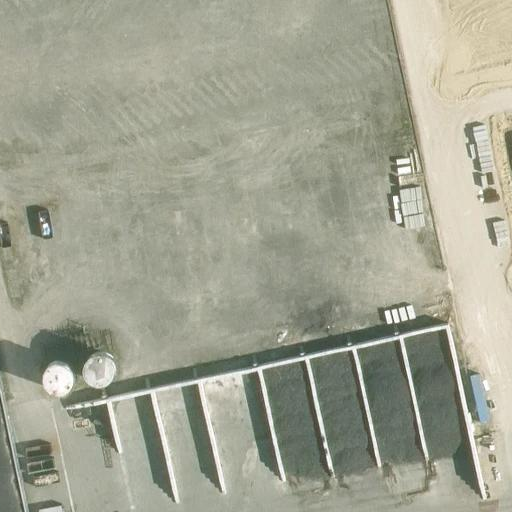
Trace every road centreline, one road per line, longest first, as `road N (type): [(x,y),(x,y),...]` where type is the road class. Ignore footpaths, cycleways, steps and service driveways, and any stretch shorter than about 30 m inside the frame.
road 1 (unknown): [(28,508),(457,420)]
road 2 (unknown): [(2,370),(429,284)]
road 3 (unknown): [(0,320),(418,236)]
road 4 (unknown): [(0,79),(367,3)]
road 5 (unknown): [(419,0),(472,340)]
road 6 (unknown): [(367,3),(418,236)]
road 7 (unknown): [(469,465),(272,511)]
road 8 (unknown): [(28,508),(2,370)]
road 9 (unknown): [(429,284),(457,420)]
